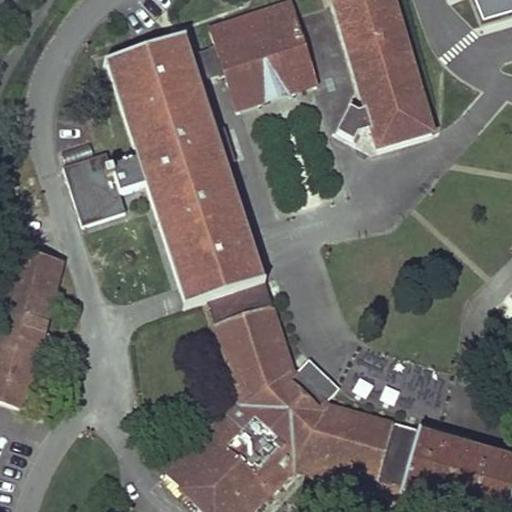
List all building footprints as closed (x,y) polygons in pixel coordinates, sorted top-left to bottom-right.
[(331,0),(363,112),(356,114),(348,110),(335,135),(351,143),(358,131),(368,129),(375,152),(432,136),(391,0),(331,0)] [(511,0),(471,0),(482,22),(511,13),(511,0)] [(230,76),(232,84),(241,112),(315,88),(301,46),(303,45),(300,36),(296,37),(292,24),(289,25),(283,8),(208,33),(214,49),(210,51),(220,79),(230,76)] [(209,91),(232,84),(230,76),(220,79),(210,51),(188,58),(182,40),(106,65),(138,162),(111,171),(100,138),(56,152),(82,230),(126,215),(120,197),(146,188),(186,312),(209,304),(262,287),(255,266),(265,263),(209,91)] [(60,268),(6,254),(0,275),(0,309),(2,310),(0,317),(0,406),(22,412),(60,268)] [(292,371),(262,287),(209,304),(240,399),(165,477),(201,511),(255,511),(293,473),(369,494),(398,502),(400,494),(461,511),(508,511),(511,501),(511,462),(328,410),(323,406),(318,413),(289,384),(296,376),(292,371)]
